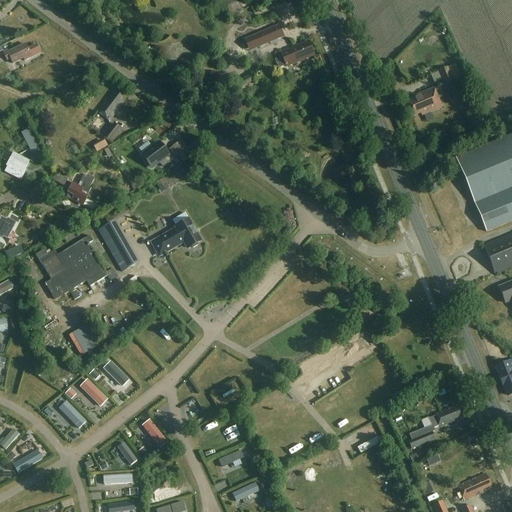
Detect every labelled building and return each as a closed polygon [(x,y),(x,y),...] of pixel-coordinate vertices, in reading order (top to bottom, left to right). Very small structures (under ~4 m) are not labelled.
[(280,39),(275,27),(243,39),(248,52),(280,39)] [(314,55),(309,41),(280,54),(276,55),(274,59),(277,67),(281,68),(285,67),(314,55)] [(28,49),(25,43),(8,52),(7,50),(2,52),(7,61),(10,59),(13,64),(29,56),(30,58),(40,54),(35,46),(28,49)] [(461,77),(455,65),(438,72),(443,84),(461,77)] [(254,81),(251,75),(241,80),(244,86),(254,81)] [(245,88),(240,80),(230,86),(234,94),(245,88)] [(441,107),(433,88),(405,100),(413,116),(421,113),(422,115),(441,107)] [(113,91),(97,112),(109,121),(124,103),(122,101),(123,99),(113,91)] [(94,97),(89,94),(85,100),(90,103),(94,97)] [(121,131),(114,125),(104,137),(111,143),(121,131)] [(31,133),(23,137),(30,150),(38,146),(31,133)] [(511,221),(511,134),(456,157),(486,232),(511,221)] [(191,154),(181,140),(168,149),(174,158),(178,155),(182,161),(191,154)] [(108,147),(105,141),(94,147),(97,152),(108,147)] [(159,141),(141,155),(152,170),(160,164),(163,168),(169,163),(166,159),(171,156),(159,141)] [(30,162),(14,153),(7,166),(8,167),(6,172),(22,181),(27,171),(25,170),(30,162)] [(82,207),(88,198),(87,197),(91,189),(90,188),(94,179),(85,174),(78,187),(71,183),(67,189),(69,190),(66,195),(67,195),(66,198),(82,207)] [(67,180),(58,175),(50,179),(64,186),(67,180)] [(16,223),(8,219),(7,220),(2,218),(0,221),(0,237),(3,239),(4,237),(8,239),(16,223)] [(200,241),(188,220),(176,227),(178,231),(164,239),(163,237),(152,243),(159,255),(162,254),(164,258),(168,255),(166,251),(184,241),(188,248),(191,246),(192,248),(193,248),(197,246),(198,244),(197,243),(200,241)] [(136,264),(112,222),(98,230),(122,272),(136,264)] [(511,265),(511,233),(484,246),(496,273),(511,265)] [(18,238),(13,235),(9,242),(14,245),(18,238)] [(92,242),(88,236),(57,254),(54,250),(47,255),(44,250),(35,255),(50,280),(45,283),(55,300),(87,281),(90,287),(107,276),(95,256),(98,254),(95,248),(92,250),(88,244),(92,242)] [(511,281),(498,287),(505,303),(511,300),(511,302),(511,281)] [(70,301),(89,290),(86,285),(67,296),(70,301)] [(0,301),(3,301),(4,305),(14,301),(8,286),(0,289),(0,301)] [(300,353),(307,350),(298,329),(291,332),(300,353)] [(283,367),(295,362),(286,340),(273,345),(283,367)] [(498,376),(506,395),(511,392),(511,359),(494,367),(498,376)] [(110,362),(103,369),(122,388),(129,381),(110,362)] [(108,400),(87,380),(80,387),(100,408),(108,400)] [(460,415),(456,405),(435,414),(436,416),(430,418),(433,424),(424,428),(425,430),(419,432),(420,436),(408,441),(411,449),(435,440),(431,429),(439,426),(440,427),(458,420),(457,417),(460,415)] [(150,420),(142,426),(160,449),(168,443),(150,420)] [(346,439),(356,434),(351,424),(341,429),(346,439)] [(350,451),(365,442),(360,433),(345,442),(350,451)] [(0,448),(0,452),(6,457),(18,439),(11,434),(0,448)] [(375,445),(372,440),(361,446),(364,451),(375,445)] [(144,452),(138,455),(143,463),(148,461),(144,452)] [(11,468),(16,478),(42,467),(38,456),(11,468)] [(329,460),(322,463),(326,473),(333,471),(329,460)] [(490,486),(485,474),(457,486),(463,501),(482,492),(481,490),(490,486)] [(132,475),(103,476),(104,486),(133,484),(132,475)] [(435,492),(431,481),(423,485),(427,495),(435,492)]
